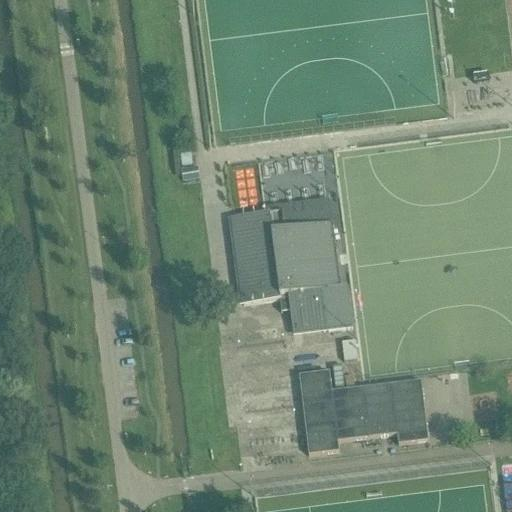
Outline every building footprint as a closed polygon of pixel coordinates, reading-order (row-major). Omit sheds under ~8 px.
[(488,76),(473,78),(474,86),(489,83),(488,76)] [(197,170),(180,173),(182,185),(199,182),(197,170)] [(281,316),(281,312),(290,311),(293,335),(328,331),(328,335),(352,332),(347,291),(341,291),(334,231),(315,233),(315,230),(284,234),(281,215),(232,221),(242,308),(279,304),(280,316),(281,316)] [(329,375),(305,378),(308,398),(332,395),(329,375)] [(309,419),(305,420),(308,444),(312,443),(315,463),(390,454),(382,390),(307,399),(309,419)]
